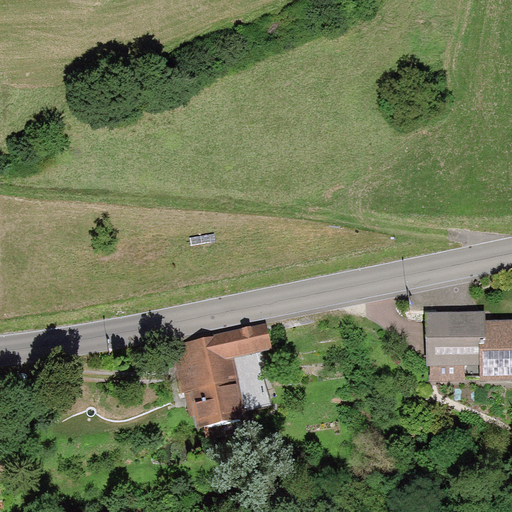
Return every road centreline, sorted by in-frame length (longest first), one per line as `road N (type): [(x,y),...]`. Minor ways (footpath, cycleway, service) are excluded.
road 1 (tertiary): [(0,351),(511,254)]
road 2 (track): [(511,249),(479,237),(298,211),(0,188)]
